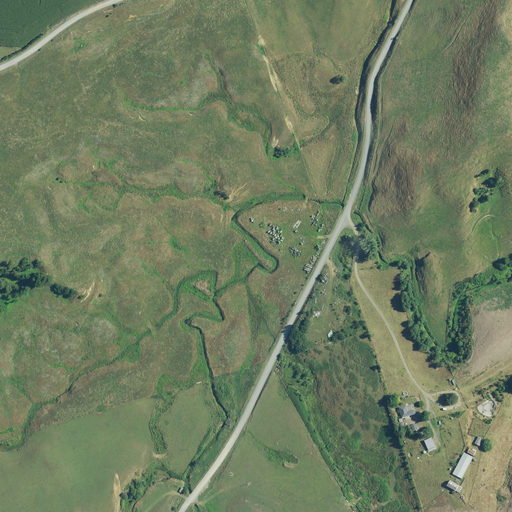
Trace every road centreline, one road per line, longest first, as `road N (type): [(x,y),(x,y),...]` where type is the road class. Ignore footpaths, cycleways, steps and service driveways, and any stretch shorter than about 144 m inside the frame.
road 1 (unclassified): [(409,0),(375,68),(349,211),(238,429),(182,511)]
road 2 (unclassified): [(0,68),(116,0)]
